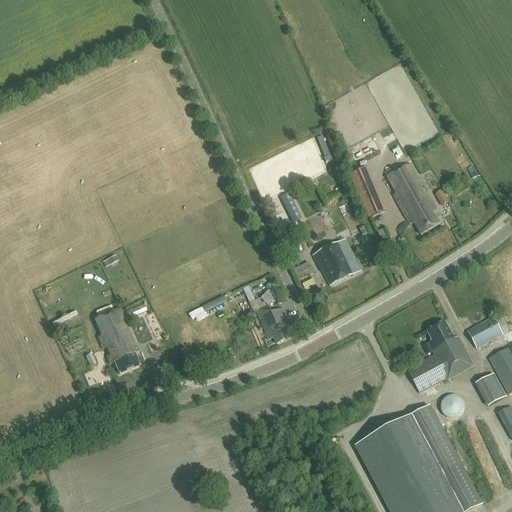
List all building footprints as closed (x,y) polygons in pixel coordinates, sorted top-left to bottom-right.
[(411,165),(388,178),(387,178),(396,194),(393,196),(405,217),(405,216),(410,225),(414,223),(421,236),(440,226),(430,209),(435,206),(411,165)] [(364,170),(349,176),(369,220),(384,213),(364,170)] [(441,206),(449,201),(443,191),(435,195),(441,206)] [(381,241),(387,238),(384,230),(378,233),(381,241)] [(345,238),(346,240),(313,256),(321,272),(322,271),(330,287),(361,273),(351,250),(355,248),(349,236),(345,238)] [(301,287),(304,293),(313,288),(310,282),(301,287)] [(274,291),(263,298),(269,307),(280,300),(274,291)] [(220,302),(225,311),(233,307),(228,297),(220,302)] [(277,345),(291,339),(284,323),(289,321),(283,309),(272,314),(268,306),(256,311),(257,313),(269,340),(273,338),(277,345)] [(120,375),(140,367),(134,355),(139,353),(120,309),(95,320),(102,336),(98,338),(103,350),(107,348),(110,356),(107,357),(110,365),(114,363),(120,375)] [(256,311),(255,309),(244,313),(246,318),(257,313),(256,311)] [(477,350),(504,336),(494,317),(467,332),(477,350)] [(448,380),(474,367),(458,338),(454,340),(445,323),(427,333),(432,342),(423,347),(428,355),(433,352),(435,357),(408,371),(420,394),(447,379),(448,380)] [(69,357),(87,353),(84,343),(67,347),(69,357)] [(511,350),(510,348),(488,359),(509,396),(511,393),(511,350)] [(91,368),(96,365),(92,354),(85,357),(91,368)] [(493,375),(477,384),(490,407),(506,398),(493,375)] [(464,405),(464,403),(463,401),(461,400),(460,398),(458,397),(456,397),(454,396),(452,396),(450,396),(448,397),(447,398),(445,399),(444,400),(442,402),(442,404),(441,405),(441,407),(441,409),(441,411),(442,413),(443,415),(444,417),(446,418),(448,419),(450,419),(452,420),(454,420),(456,419),(458,419),(459,418),(461,416),(462,415),(463,413),(464,411),(465,409),(465,407),(464,405)] [(358,446),(393,511),(470,511),(482,506),(430,407),(358,446)] [(511,408),(511,407),(498,414),(511,439),(511,408)] [(474,413),(465,417),(469,428),(479,424),(474,413)] [(473,429),(476,445),(484,443),(481,428),(473,429)]
